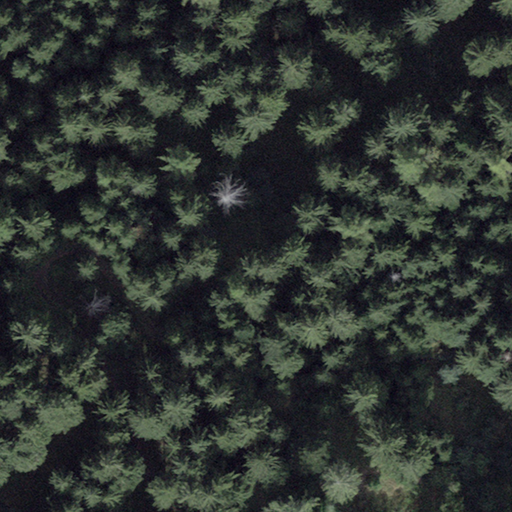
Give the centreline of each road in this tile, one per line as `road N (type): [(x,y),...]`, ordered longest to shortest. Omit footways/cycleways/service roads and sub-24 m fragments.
road 1 (track): [(269,511),(217,403),(78,247),(53,294),(91,339),(137,429),(162,511)]
road 2 (track): [(427,0),(511,167)]
